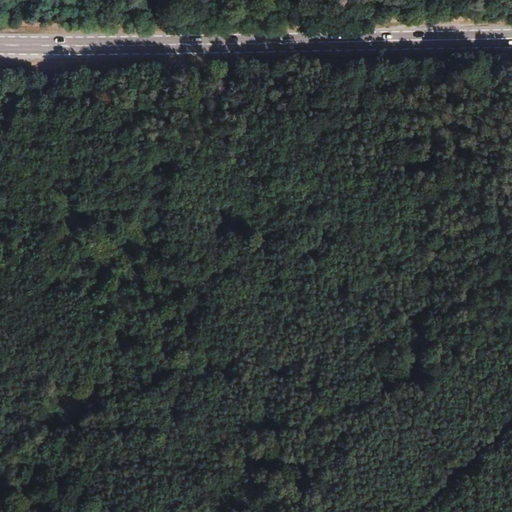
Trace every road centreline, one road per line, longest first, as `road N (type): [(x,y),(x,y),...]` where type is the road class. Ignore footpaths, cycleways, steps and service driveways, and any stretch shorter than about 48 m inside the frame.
road 1 (primary): [(0,45),(433,39)]
road 2 (track): [(511,423),(418,511)]
